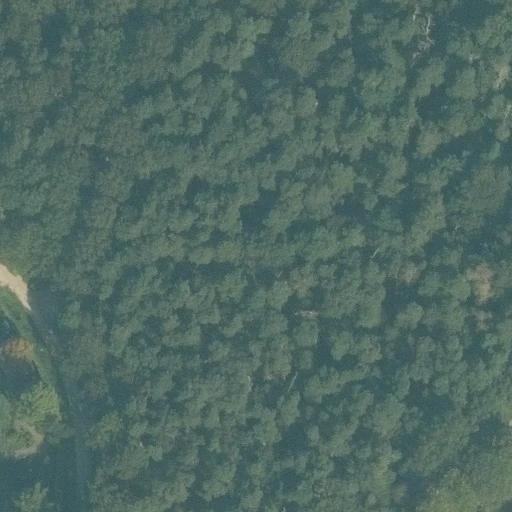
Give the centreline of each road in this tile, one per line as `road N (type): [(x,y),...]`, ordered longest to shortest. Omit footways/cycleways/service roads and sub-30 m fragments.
road 1 (track): [(138,0),(41,318)]
road 2 (unclassified): [(80,511),(84,448),(76,394),(41,318),(0,263)]
road 3 (track): [(406,511),(511,420)]
